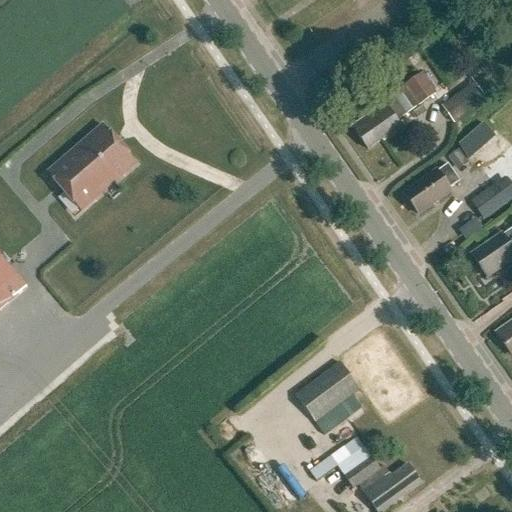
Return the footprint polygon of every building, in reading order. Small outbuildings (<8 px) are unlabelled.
[(471,32),(451,34),(453,54),(473,52),(471,32)] [(435,93),(422,75),(391,97),(392,99),(351,128),(367,150),(381,141),(383,143),(402,130),(395,121),(435,93)] [(473,84),(441,106),(452,123),(484,100),(473,84)] [(102,126),(47,173),(59,187),(65,182),(87,207),(105,192),(103,190),(113,181),(115,183),(136,166),(118,145),(114,149),(110,144),(114,140),(102,126)] [(511,148),(511,147),(491,163),(503,177),(511,188),(511,187),(511,148)] [(445,158),(454,171),(466,163),(456,150),(445,158)] [(450,188),(460,182),(448,165),(438,172),(437,171),(404,194),(418,215),(452,191),(450,188)] [(469,201),(482,219),(511,197),(511,187),(511,188),(503,177),(469,201)] [(471,256),(487,279),(511,261),(511,228),(503,235),(502,234),(471,256)] [(0,258),(0,311),(26,289),(0,258)] [(511,326),(498,336),(511,356),(511,355),(511,326)] [(356,386),(334,359),(290,393),(320,433),(356,406),(347,393),(356,386)] [(346,465),(370,446),(359,433),(335,452),(346,465)] [(407,465),(406,466),(407,466),(391,478),(383,467),(379,470),(370,458),(343,477),(352,490),(357,486),(375,511),(383,511),(421,485),(407,465)]
